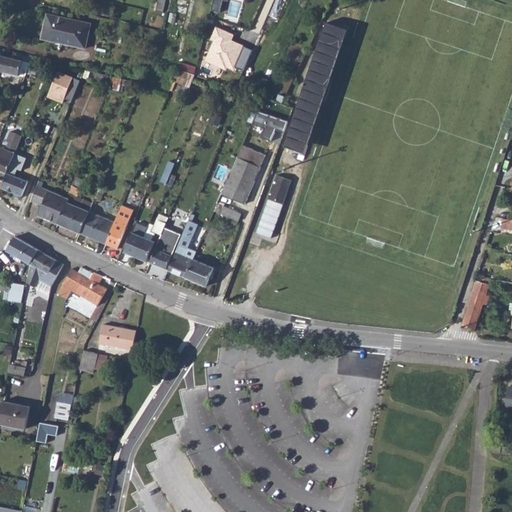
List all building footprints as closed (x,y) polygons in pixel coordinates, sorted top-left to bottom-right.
[(214,0),(212,10),(221,12),(223,0),(225,0),(229,1),(228,0),(214,0)] [(48,14),(43,36),(54,39),(54,41),(85,48),(92,24),(48,14)] [(301,101),(285,146),(307,153),(349,31),(327,23),(301,101)] [(236,33),(217,25),(211,39),(215,41),(206,61),(228,70),(229,67),(235,70),(246,46),(233,40),(236,33)] [(3,55),(0,66),(0,70),(26,77),(32,62),(33,59),(34,58),(23,55),(22,60),(3,55)] [(188,65),(186,71),(195,74),(197,68),(188,65)] [(201,67),(199,74),(209,76),(211,70),(201,67)] [(179,69),(174,81),(190,88),(196,75),(195,74),(186,71),(179,69)] [(65,98),(72,101),(81,80),(59,71),(49,97),(64,103),(65,98)] [(265,128),(261,136),(271,141),(276,129),(284,131),(288,122),(260,111),(254,123),(265,128)] [(0,149),(0,169),(8,173),(13,160),(16,154),(21,142),(13,139),(8,149),(1,146),(0,149)] [(242,145),(237,156),(262,166),(266,155),(242,145)] [(237,156),(223,193),(246,203),(262,166),(237,156)] [(8,173),(3,187),(14,192),(13,195),(20,198),(22,195),(29,198),(32,188),(27,185),(29,181),(16,175),(20,166),(16,165),(14,164),(15,161),(13,160),(8,173)] [(161,182),(166,184),(170,176),(171,174),(167,173),(166,175),(164,174),(161,182)] [(284,203),(281,202),(289,179),(278,175),(269,198),(256,232),(272,237),(284,203)] [(77,177),(69,191),(77,196),(86,182),(77,177)] [(289,179),(281,202),(284,203),(293,180),(289,179)] [(38,185),(32,201),(42,205),(39,215),(58,223),(68,202),(69,198),(38,185)] [(95,198),(80,232),(91,237),(93,231),(106,237),(109,228),(104,226),(107,218),(95,213),(99,204),(96,203),(98,200),(99,200),(102,193),(98,191),(95,198)] [(68,202),(58,223),(80,232),(95,198),(91,197),(88,204),(86,203),(84,208),(68,202)] [(219,203),(215,212),(220,214),(221,212),(239,219),(242,212),(219,203)] [(123,204),(107,243),(111,245),(116,247),(117,248),(134,208),(123,204)] [(160,215),(158,220),(166,223),(168,219),(168,218),(160,215)] [(511,219),(503,219),(502,228),(511,229),(511,219)] [(166,223),(158,220),(154,229),(155,231),(158,232),(156,236),(157,238),(160,239),(165,226),(166,223)] [(189,220),(180,243),(186,245),(191,234),(194,236),(199,224),(189,220)] [(125,251),(137,256),(145,237),(149,228),(137,223),(125,251)] [(160,239),(150,262),(167,268),(181,233),(165,226),(160,239)] [(5,248),(17,255),(22,258),(32,263),(39,248),(16,235),(12,242),(10,240),(5,248)] [(145,237),(137,256),(147,261),(156,241),(145,237)] [(180,243),(176,251),(194,258),(197,250),(186,245),(180,243)] [(32,263),(27,284),(50,296),(52,284),(55,279),(59,272),(64,263),(39,248),(32,263)] [(176,251),(169,269),(186,276),(194,258),(176,251)] [(194,258),(186,276),(207,285),(215,266),(194,258)] [(82,266),(79,271),(91,277),(94,272),(82,266)] [(72,267),(59,293),(66,296),(70,298),(75,288),(87,294),(86,297),(98,304),(108,288),(99,282),(104,275),(95,271),(94,272),(91,277),(79,271),(72,267)] [(480,275),(475,290),(486,294),(491,280),(491,278),(480,275)] [(9,299),(23,301),(26,283),(12,281),(9,299)] [(475,290),(470,307),(481,311),(486,294),(475,290)] [(470,307),(463,326),(475,329),(481,311),(470,307)] [(101,342),(133,349),(137,329),(104,323),(101,342)] [(84,350),(82,365),(95,367),(98,353),(84,350)] [(11,363),(9,371),(18,373),(25,375),(26,366),(11,363)] [(4,400),(0,417),(0,421),(26,426),(31,405),(4,400)] [(59,402),(56,416),(68,418),(71,404),(59,402)] [(42,422),(39,442),(47,443),(49,432),(60,434),(61,426),(42,422)] [(492,440),(491,452),(509,454),(509,449),(500,448),(500,440),(492,440)] [(103,467),(95,465),(93,472),(102,474),(103,467)]
